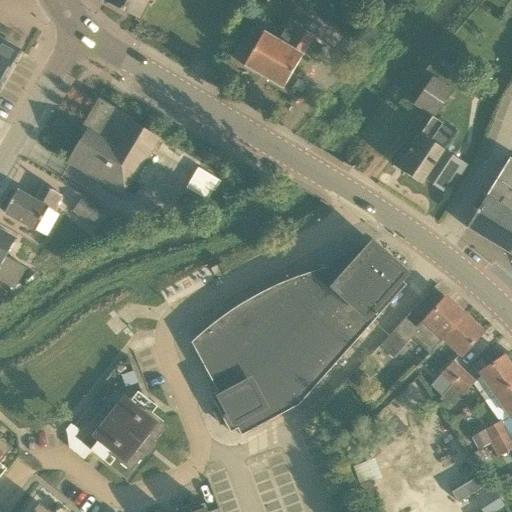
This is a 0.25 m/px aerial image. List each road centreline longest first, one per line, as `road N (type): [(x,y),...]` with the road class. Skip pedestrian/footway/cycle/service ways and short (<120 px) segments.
road 1 (unclassified): [(0,503),(29,466),(51,461),(70,464),(111,496),(182,478),(198,462),(199,443),(164,340),(171,318),(318,236),(359,204)]
road 2 (tertiary): [(359,204),(112,66),(78,36)]
road 3 (tertiary): [(511,313),(452,261),(359,204)]
road 4 (residential): [(0,164),(78,36)]
